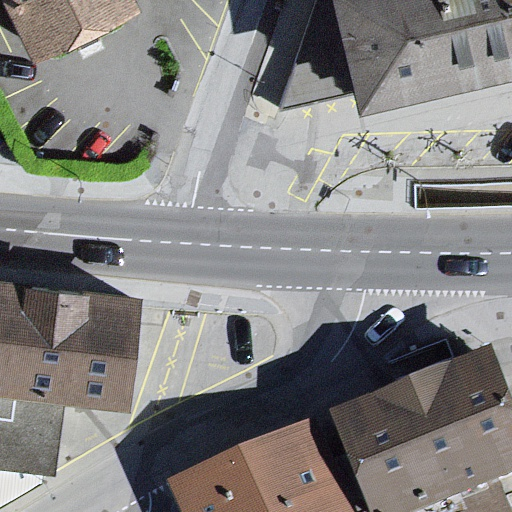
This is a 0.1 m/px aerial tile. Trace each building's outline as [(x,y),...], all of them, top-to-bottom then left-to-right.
[(4,0),(35,67),(140,20),(131,0),(4,0)] [(511,0),(318,0),(283,108),(363,91),(368,113),(511,81),(511,0)] [(128,311),(0,287),(0,402),(65,410),(123,416),(128,311)] [(511,407),(486,345),(335,408),(378,511),(397,511),(511,464),(511,407)] [(0,506),(38,482),(65,410),(0,402),(0,506)] [(357,511),(316,411),(169,471),(186,511),(357,511)] [(509,511),(506,502),(483,511),(509,511)]
